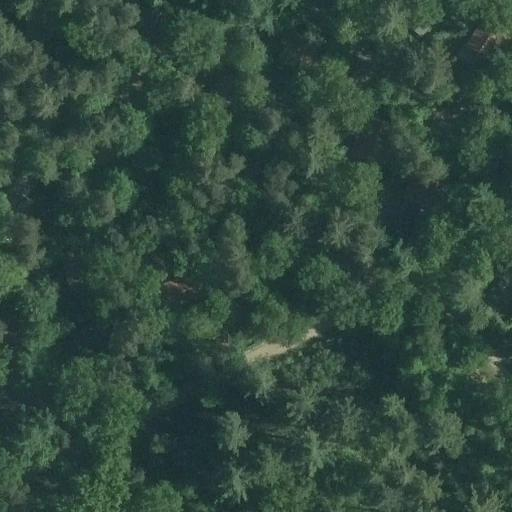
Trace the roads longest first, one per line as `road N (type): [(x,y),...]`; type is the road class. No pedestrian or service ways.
road 1 (track): [(427,262),(152,409)]
road 2 (track): [(152,409),(0,486)]
road 3 (track): [(427,262),(511,368)]
road 4 (track): [(152,409),(229,511)]
